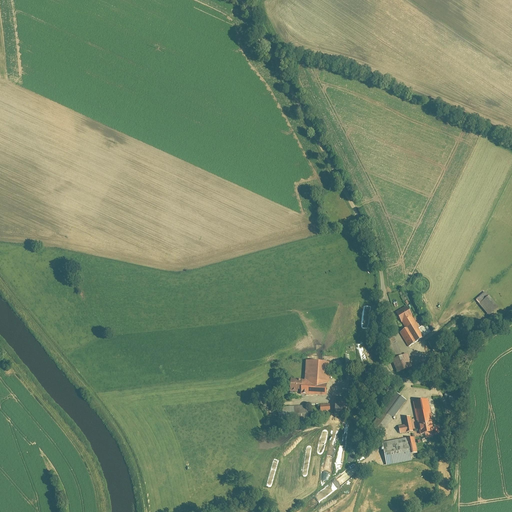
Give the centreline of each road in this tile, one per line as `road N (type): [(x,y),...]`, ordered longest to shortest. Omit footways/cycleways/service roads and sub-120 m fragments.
road 1 (unclassified): [(244,0),(376,252),(382,369),(406,389),(437,376),(511,319)]
road 2 (track): [(97,511),(80,453),(0,349)]
